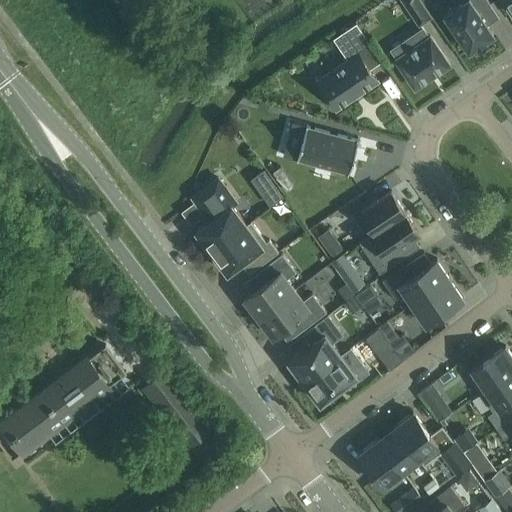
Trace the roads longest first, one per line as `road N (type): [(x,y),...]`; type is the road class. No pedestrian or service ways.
road 1 (residential): [(251,400),(223,339),(86,156),(24,107)]
road 2 (residential): [(24,107),(59,171),(203,361),(251,400)]
road 3 (residential): [(511,290),(290,455)]
road 4 (residential): [(475,100),(430,131),(426,150),(511,288)]
